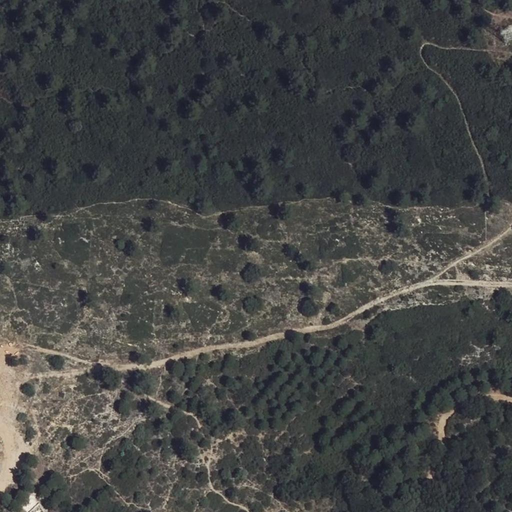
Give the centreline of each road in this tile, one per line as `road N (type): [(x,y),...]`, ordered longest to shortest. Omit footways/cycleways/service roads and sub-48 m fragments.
road 1 (track): [(511,287),(419,287),(371,304),(349,323),(147,368),(0,381)]
road 2 (track): [(511,399),(459,404),(414,511)]
